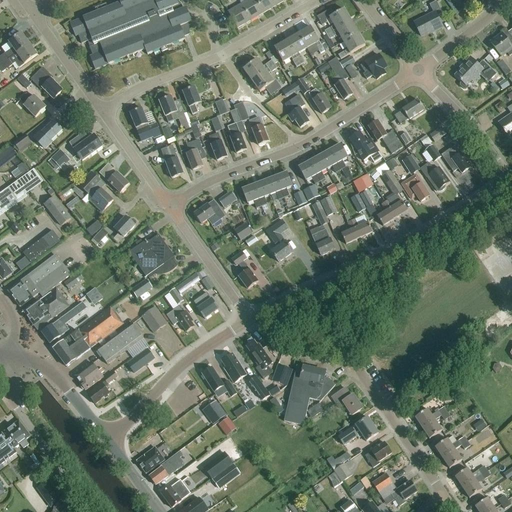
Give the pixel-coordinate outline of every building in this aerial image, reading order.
[(118,0),(120,4),(70,24),(75,37),(78,36),(81,44),(91,40),(94,45),(89,47),(93,56),(90,57),(95,70),(145,50),(147,55),(185,40),(184,38),(189,36),(189,32),(189,30),(189,27),(188,26),(188,23),(191,22),(186,8),(174,13),(171,7),(178,5),(176,0),(118,0)] [(250,21),(263,13),(255,0),(249,0),(241,5),(250,21)] [(255,0),(263,13),(276,6),(273,0),(255,0)] [(434,32),(443,28),(437,17),(442,14),(436,2),(429,5),(433,13),(414,23),(421,37),(434,31),(434,32)] [(237,28),(250,21),(241,5),(228,12),(237,28)] [(327,36),(351,22),(344,10),(334,15),(331,9),(317,17),(322,26),(327,23),(325,21),(329,19),(334,27),(325,32),(327,36)] [(343,42),(358,34),(351,22),(327,36),(329,40),(339,35),(343,42)] [(298,34),(307,49),(314,44),(320,54),(324,51),(319,42),(311,27),(298,34)] [(509,57),(511,54),(511,38),(508,33),(506,30),(490,42),(502,58),(507,54),(509,57)] [(8,60),(29,44),(21,33),(9,43),(13,48),(0,57),(0,60),(1,60),(5,67),(11,63),(8,60)] [(300,66),(304,63),(299,53),(307,49),(298,34),(286,41),(300,66)] [(358,34),(343,42),(348,50),(339,56),(341,60),(365,46),(358,34)] [(296,68),(300,66),(286,41),(274,48),(282,63),(291,58),(296,68)] [(1,60),(0,60),(0,70),(2,73),(15,63),(19,68),(37,55),(29,44),(8,60),(11,63),(5,67),(1,60)] [(270,62),(271,61),(274,65),(277,63),(272,57),(268,53),(265,55),(270,62)] [(386,67),(379,56),(373,60),(372,59),(367,62),(364,58),(355,63),(351,57),(339,64),(336,59),(328,64),(336,78),(332,80),(335,86),(334,87),(343,101),(353,95),(344,81),(349,79),(350,81),(358,77),(354,70),(360,66),(365,74),(363,75),(367,80),(373,76),(374,76),(376,81),(386,75),(383,70),(386,67)] [(487,83),(496,74),(483,62),(479,66),(470,58),(463,65),(465,66),(455,76),(462,82),(460,85),(460,87),(464,90),(466,90),(468,87),(467,86),(471,81),(474,83),(480,76),(487,83)] [(251,81),(274,65),(271,61),(270,62),(262,67),(257,60),(243,70),(251,81)] [(274,65),(251,81),(260,93),(274,83),(268,75),(277,69),(274,65)] [(322,68),(319,70),(321,73),(321,74),(327,71),(324,66),(322,68)] [(62,91),(51,80),(53,79),(43,68),(30,80),(41,90),(42,89),(53,100),(62,91)] [(26,90),(31,86),(22,76),(17,81),(26,90)] [(302,80),(296,84),(300,90),(301,92),(304,96),(310,92),(302,80)] [(505,80),(498,85),(502,91),(509,86),(505,80)] [(198,113),(195,105),(201,103),(194,88),(183,92),(189,108),(192,115),(198,113)] [(308,95),(321,115),(331,109),(322,95),(320,96),(316,90),(308,95)] [(31,99),(26,94),(19,101),(24,105),(23,106),(35,118),(45,108),(34,96),(31,99)] [(309,123),(300,109),(305,106),(299,96),(289,102),(295,112),(288,116),(292,123),(295,121),(300,129),(309,123)] [(178,120),(176,115),(178,115),(171,97),(159,102),(165,117),(168,124),(178,120)] [(220,117),(227,114),(222,101),(215,104),(220,117)] [(409,121),(424,111),(417,101),(402,111),(394,116),(400,125),(408,120),(409,121)] [(511,105),(507,109),(511,115),(499,124),(503,130),(502,130),(503,132),(504,131),(507,136),(511,132),(511,105)] [(236,154),(246,150),(240,135),(246,133),(242,122),(248,120),(243,107),(230,113),(234,125),(227,128),(231,138),(230,139),(236,154)] [(148,127),(148,124),(142,109),(130,114),(136,129),(137,132),(141,142),(153,138),(154,139),(161,136),(156,124),(148,127)] [(182,128),(188,126),(183,113),(178,115),(176,115),(178,120),(182,128)] [(215,133),(224,130),(220,117),(217,118),(217,119),(211,121),(215,133)] [(262,127),(259,119),(250,122),(253,130),(252,130),(258,146),(268,142),(262,126),(262,127)] [(51,141),(62,130),(53,121),(42,133),(40,132),(32,139),(44,151),(53,143),(51,141)] [(386,136),(377,122),(368,128),(377,142),(382,139),(392,155),(402,149),(392,132),(386,136)] [(195,127),(198,138),(205,136),(202,125),(195,127)] [(435,143),(446,135),(441,128),(430,136),(435,143)] [(365,142),(360,133),(357,135),(355,135),(353,135),(352,135),(351,136),(350,136),(349,138),(349,139),(349,141),(354,157),(359,154),(365,163),(368,161),(366,157),(369,156),(374,164),(383,159),(370,139),(365,142)] [(406,133),(400,137),(406,146),(411,142),(406,133)] [(102,147),(94,135),(81,144),(78,140),(69,146),(77,157),(74,159),(79,166),(90,158),(89,157),(102,147)] [(221,143),(218,135),(209,138),(212,146),(211,146),(217,162),(227,158),(221,142),(221,143)] [(20,153),(31,145),(25,136),(12,145),(17,152),(19,151),(20,153)] [(192,171),(203,167),(197,152),(201,150),(198,141),(187,145),(189,149),(185,151),(187,155),(186,155),(192,171)] [(342,162),(348,158),(340,145),(330,151),(337,164),(341,171),(345,168),(342,162)] [(461,174),(469,169),(466,164),(467,163),(455,145),(441,155),(453,173),(458,169),(461,174)] [(0,170),(18,157),(10,146),(0,153),(0,170)] [(177,159),(172,146),(160,150),(163,157),(166,156),(168,162),(165,163),(171,179),(183,174),(177,159)] [(434,163),(441,158),(432,146),(425,152),(434,163)] [(65,166),(70,162),(60,151),(51,159),(51,160),(48,163),(56,172),(64,165),(65,166)] [(327,170),(333,167),(336,173),(341,171),(337,164),(330,151),(319,157),(327,170)] [(411,177),(420,171),(411,156),(401,162),(411,177)] [(321,173),(327,170),(319,157),(309,163),(316,176),(320,182),(324,180),(321,173)] [(306,182),(312,178),(315,185),(320,182),(316,176),(309,163),(298,169),(306,182)] [(432,169),(429,163),(420,170),(426,178),(436,192),(439,193),(442,192),(444,191),(445,188),(445,186),(449,183),(439,168),(436,171),(434,168),(432,169)] [(394,198),(403,192),(386,164),(379,169),(383,176),(381,177),(394,198)] [(112,169),(108,165),(99,174),(108,182),(120,194),(129,185),(117,173),(118,172),(116,171),(117,170),(114,167),(112,169)] [(22,191),(39,179),(33,170),(0,193),(0,212),(11,204),(6,197),(11,193),(16,200),(24,194),(22,191)] [(101,214),(113,201),(101,190),(105,186),(91,172),(78,185),(92,199),(89,202),(101,214)] [(286,190),(292,187),(287,173),(275,178),(281,192),(283,199),(288,197),(286,190)] [(344,177),(347,184),(353,181),(349,174),(344,177)] [(353,184),(359,195),(373,187),(367,176),(353,184)] [(429,197),(421,184),(416,176),(401,185),(411,200),(416,197),(420,203),(429,197)] [(270,196),(276,194),(279,201),(283,199),(281,192),(275,178),(264,182),(270,196)] [(263,198),(270,196),(264,182),(253,186),(258,200),(261,207),(266,205),(263,198)] [(333,185),(326,189),(330,196),(337,192),(333,185)] [(247,205),(253,202),(256,209),(261,207),(258,200),(253,186),(242,191),(247,205)] [(308,203),(320,197),(315,186),(303,191),(308,203)] [(299,207),(307,204),(301,192),(293,196),(299,207)] [(367,209),(373,206),(365,192),(359,196),(367,209)] [(358,214),(366,210),(358,195),(350,199),(358,214)] [(61,227),(70,220),(53,198),(44,205),(61,227)] [(327,218),(337,213),(330,198),(320,203),(327,218)] [(385,203),(395,219),(407,211),(402,202),(393,208),(388,201),(385,203)] [(224,217),(214,202),(208,206),(207,205),(194,215),(201,225),(208,220),(212,226),(224,217)] [(319,204),(318,202),(311,205),(312,207),(321,227),(329,224),(319,204)] [(383,227),(395,219),(385,203),(381,205),(386,212),(377,217),(383,227)] [(297,223),(302,221),(299,212),(293,214),(297,223)] [(130,222),(125,218),(114,230),(118,234),(113,240),(117,244),(123,238),(123,239),(136,225),(136,223),(133,220),(131,220),(130,222)] [(94,235),(106,226),(101,220),(89,229),(94,235)] [(351,222),(359,239),(372,233),(368,223),(358,228),(355,220),(351,222)] [(278,263),(293,253),(286,243),(294,237),(282,221),(266,232),(277,248),(271,253),(278,263)] [(346,245),(359,239),(351,222),(347,223),(351,231),(341,235),(346,245)] [(246,224),(235,231),(241,241),(252,234),(246,224)] [(11,229),(16,236),(22,232),(17,225),(11,229)] [(318,229),(310,232),(312,237),(316,246),(321,257),(335,250),(330,240),(326,230),(321,233),(320,230),(318,229)] [(95,248),(108,235),(103,230),(93,240),(91,239),(88,242),(95,248)] [(23,254),(30,264),(60,242),(52,232),(23,254)] [(145,243),(129,254),(146,278),(154,273),(155,274),(158,274),(161,274),(164,273),(169,271),(171,270),(175,267),(171,261),(175,258),(159,236),(146,245),(145,243)] [(257,242),(253,237),(245,243),(248,248),(257,242)] [(215,244),(210,248),(213,253),(219,249),(215,244)] [(236,267),(246,259),(242,253),(232,261),(236,267)] [(20,308),(39,293),(42,297),(71,276),(57,257),(42,268),(41,267),(8,292),(20,308)] [(10,271),(8,268),(2,260),(0,260),(0,277),(3,281),(12,274),(10,271)] [(249,270),(245,266),(241,269),(244,273),(238,277),(247,290),(258,282),(249,270)] [(202,271),(198,273),(203,280),(207,278),(202,271)] [(78,273),(64,283),(69,290),(83,279),(78,273)] [(408,336),(421,356),(501,305),(492,290),(497,286),(492,279),(489,280),(485,274),(471,283),(465,274),(434,293),(440,303),(433,308),(430,303),(416,312),(425,326),(408,336)] [(198,280),(199,279),(196,275),(176,289),(179,293),(180,295),(199,281),(198,280)] [(208,292),(214,288),(207,278),(203,280),(201,282),(208,292)] [(137,300),(152,289),(146,280),(131,291),(137,300)] [(68,307),(55,290),(39,302),(38,301),(23,312),(34,326),(41,321),(43,325),(68,307)] [(86,296),(91,302),(99,296),(95,290),(86,296)] [(183,302),(178,294),(172,298),(177,306),(183,302)] [(206,294),(193,303),(197,309),(204,320),(218,310),(211,300),(210,300),(206,294)] [(183,314),(180,309),(179,307),(166,316),(173,326),(179,322),(186,333),(194,327),(191,323),(193,322),(186,312),(183,314)] [(101,347),(111,340),(108,335),(123,324),(114,312),(113,313),(110,308),(86,325),(77,332),(78,332),(66,341),(64,342),(53,350),(66,367),(90,350),(89,349),(98,343),(101,347)] [(153,334),(167,324),(155,308),(142,317),(153,334)] [(77,332),(86,325),(83,320),(79,323),(77,323),(74,325),(74,327),(69,331),(60,319),(41,333),(49,345),(62,336),(66,341),(78,332),(77,332)] [(111,340),(101,347),(97,350),(107,365),(142,340),(131,325),(111,340)] [(254,341),(246,347),(251,354),(249,355),(258,368),(255,369),(263,380),(272,374),(268,368),(273,365),(266,354),(259,345),(257,346),(254,341)] [(134,374),(151,362),(154,359),(147,350),(127,364),(134,374)] [(234,385),(247,377),(233,355),(221,363),(225,369),(224,369),(234,385)] [(86,391),(103,378),(92,364),(75,377),(80,384),(79,384),(80,387),(82,390),(85,391),(86,391)] [(494,364),(493,368),(495,372),(500,372),(502,368),(499,364),(494,364)] [(286,388),(292,371),(277,366),(271,382),(286,388)] [(325,373),(296,366),(284,422),(303,426),(309,399),(321,402),(335,386),(328,379),(324,378),(325,373)] [(212,368),(202,375),(214,393),(218,390),(222,397),(227,394),(230,399),(237,395),(228,381),(223,385),(212,368)] [(95,405),(108,395),(104,389),(108,386),(108,385),(117,378),(113,373),(103,380),(104,382),(87,395),(91,400),(90,402),(92,404),(94,404),(95,405)] [(262,402),(270,396),(257,378),(249,383),(262,402)] [(463,390),(459,383),(451,388),(456,395),(463,390)] [(351,397),(345,389),(331,398),(339,409),(344,405),(352,417),(362,410),(352,396),(351,397)] [(463,390),(456,395),(459,400),(466,395),(463,390)] [(250,395),(244,398),(251,410),(257,406),(250,395)] [(212,426),(226,416),(216,402),(202,412),(212,426)] [(318,404),(306,412),(311,419),(323,411),(318,404)] [(247,405),(236,411),(240,417),(250,411),(247,405)] [(441,416),(447,413),(444,408),(432,416),(427,410),(415,418),(422,429),(435,421),(441,416)] [(447,413),(441,416),(444,421),(450,417),(447,413)] [(232,415),(221,421),(229,436),(240,430),(232,415)] [(378,434),(367,418),(355,426),(356,427),(352,430),(351,429),(338,438),(343,446),(357,437),(358,440),(362,437),(366,442),(378,434)] [(481,420),(473,427),(477,433),(486,427),(481,420)] [(435,421),(422,429),(429,440),(442,431),(435,421)] [(18,422),(1,435),(13,450),(19,445),(23,450),(29,446),(25,441),(30,437),(18,422)] [(486,439),(491,435),(488,430),(483,434),(486,439)] [(16,453),(13,450),(1,435),(0,435),(0,472),(5,469),(2,465),(4,464),(4,463),(5,463),(9,460),(9,459),(16,453)] [(461,446),(467,442),(464,437),(451,445),(447,439),(435,448),(442,459),(455,450),(461,446)] [(467,442),(461,446),(464,451),(471,447),(467,442)] [(373,469),(380,464),(379,463),(391,454),(384,443),(371,452),(365,457),(373,469)] [(146,475),(164,461),(155,449),(137,462),(146,475)] [(455,450),(442,459),(449,469),(462,461),(455,450)] [(183,456),(180,452),(160,467),(161,468),(149,477),(152,481),(151,482),(154,485),(156,486),(184,465),(179,459),(183,456)] [(341,465),(351,459),(347,453),(338,460),(338,461),(336,462),(339,466),(341,465)] [(224,454),(204,469),(212,480),(221,473),(232,465),(224,454)] [(352,476),(344,465),(340,468),(338,466),(333,469),(335,471),(333,472),(334,473),(341,483),(352,476)] [(213,482),(220,493),(241,477),(234,467),(213,482)] [(462,488),(487,472),(484,467),(478,471),(472,475),(467,469),(455,478),(462,488)] [(507,480),(511,476),(511,468),(503,475),(507,480)] [(487,472),(462,488),(469,499),(482,491),(477,484),(484,480),(490,476),(487,472)] [(333,489),(341,483),(334,473),(328,477),(331,483),(333,489)] [(397,491),(386,475),(372,484),(378,493),(383,501),(391,495),(399,508),(406,503),(405,501),(417,493),(410,482),(397,491)] [(172,509),(181,502),(190,495),(177,476),(166,483),(170,488),(161,495),(172,509)] [(50,508),(61,500),(47,481),(36,489),(50,508)] [(360,496),(368,491),(362,482),(355,487),(360,496)] [(501,506),(507,501),(504,496),(498,501),(501,506)] [(199,499),(181,511),(207,511),(208,511),(199,499)] [(477,511),(490,511),(495,510),(487,499),(475,507),(477,511)] [(507,501),(501,506),(504,511),(511,506),(507,501)] [(358,511),(350,502),(341,509),(343,511),(358,511)]
